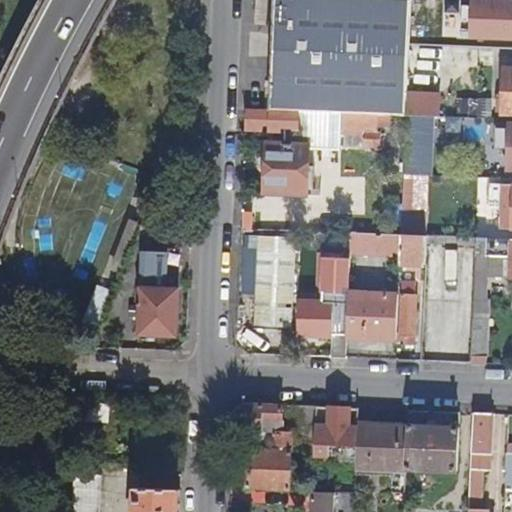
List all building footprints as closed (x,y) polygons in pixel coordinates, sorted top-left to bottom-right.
[(409,116),(409,95),(413,0),(274,0),(270,111),(396,116),(409,116)] [(511,0),(465,0),(465,39),(511,40),(511,0)] [(440,96),(409,95),(409,116),(439,118),(440,96)] [(396,116),(270,111),(249,110),(248,129),(369,133),(368,146),(382,146),(383,125),(395,125),(396,116)] [(463,139),(483,140),(484,122),(445,120),(444,130),(463,131),(463,139)] [(310,195),(312,146),(270,145),(269,194),(310,195)] [(424,212),(405,211),(404,236),(423,237),(424,212)] [(403,250),(404,236),(357,234),(356,243),(360,244),(360,248),(403,250)] [(423,237),(404,236),(403,250),(402,263),(427,264),(428,245),(428,237),(423,237)] [(255,330),(294,332),(297,239),(260,237),(255,330)] [(460,238),(428,237),(428,245),(478,247),(478,239),(475,239),(460,238)] [(511,240),(478,239),(478,247),(477,255),(511,257),(511,240)] [(329,270),(323,275),(323,297),(318,297),(318,303),(303,303),(303,336),(335,337),(334,358),(347,359),(348,338),(350,293),(352,255),(353,244),(353,243),(332,242),(332,254),(324,254),(323,265),(329,270)] [(174,274),(175,252),(138,251),(137,272),(174,274)] [(101,315),(109,289),(96,284),(87,311),(101,315)] [(180,291),(143,289),(143,336),(178,337),(180,291)] [(348,338),(399,339),(401,295),(350,293),(348,338)] [(401,295),(399,339),(399,340),(407,341),(407,335),(417,335),(419,296),(401,295)] [(236,341),(248,341),(249,317),(237,317),(236,341)] [(490,318),(474,318),(473,357),(489,358),(490,318)] [(317,436),(318,408),(290,407),(289,434),(265,434),(266,422),(284,422),(284,407),(246,405),(235,415),(234,444),(263,445),(263,450),(251,450),(249,490),(292,492),(294,439),(300,439),(300,435),(317,436)] [(330,446),(359,447),(360,424),(361,410),(318,408),(317,436),(316,461),(320,461),(320,456),(329,456),(330,446)] [(488,511),(489,511),(481,511),(484,455),(492,455),(494,415),(476,414),(471,498),(470,511),(488,511)] [(360,424),(359,447),(358,469),(395,471),(394,487),(408,487),(408,470),(410,427),(360,424)] [(461,429),(410,427),(408,470),(459,472),(461,429)] [(72,511),(100,511),(102,477),(75,477),(72,511)] [(179,511),(181,491),(137,491),(135,511),(179,511)] [(356,511),(357,495),(315,493),(314,493),(313,511),(356,511)] [(470,511),(471,498),(461,498),(460,511),(470,511)]
